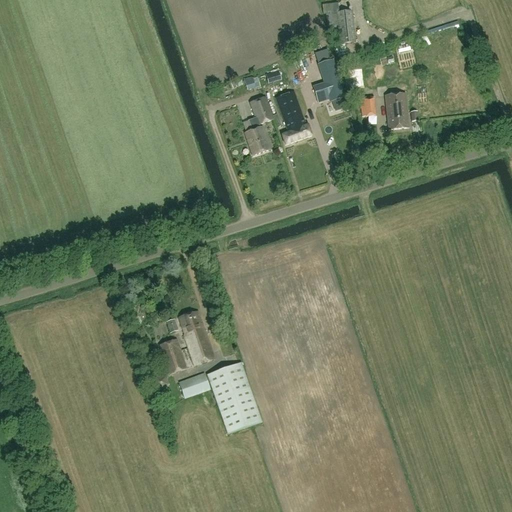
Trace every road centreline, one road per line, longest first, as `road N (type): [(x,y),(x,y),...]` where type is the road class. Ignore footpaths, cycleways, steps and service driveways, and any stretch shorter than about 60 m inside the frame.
road 1 (unclassified): [(0,300),(511,140)]
road 2 (unclassified): [(48,511),(0,374)]
